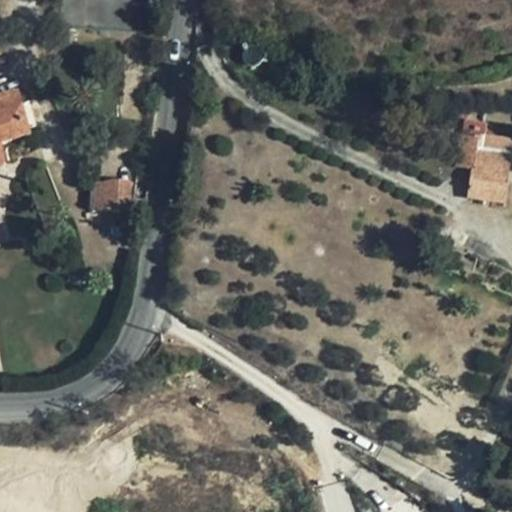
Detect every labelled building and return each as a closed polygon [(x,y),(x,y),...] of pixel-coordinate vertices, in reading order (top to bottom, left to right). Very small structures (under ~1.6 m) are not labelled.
[(293,53),(297,43),(273,33),(268,43),(293,53)] [(23,140),(14,98),(0,101),(0,176),(17,172),(10,144),(23,140)] [(480,143),(456,141),(454,168),(470,170),(470,200),(509,204),(511,163),(511,160),(479,157),(480,143)] [(479,157),(511,160),(511,146),(480,143),(479,157)] [(126,216),(129,186),(90,184),(87,215),(126,216)]
